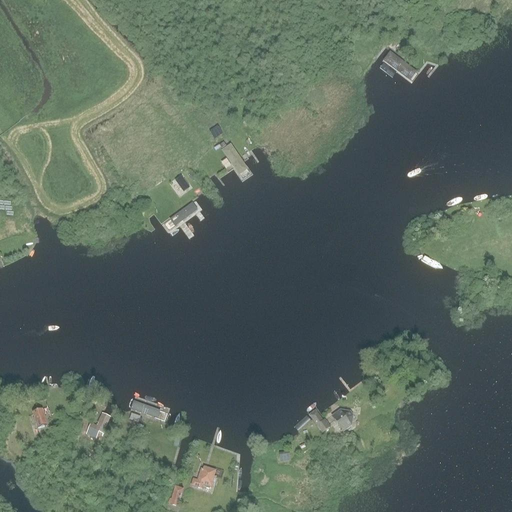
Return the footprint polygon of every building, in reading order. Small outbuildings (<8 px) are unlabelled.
[(416,72),(389,52),(382,61),(409,82),(416,72)] [(210,132),(214,138),(222,133),(218,127),(210,132)] [(232,144),(222,151),(239,175),(249,169),(232,144)] [(175,182),(183,193),(189,189),(181,178),(175,182)] [(198,210),(193,203),(163,224),(169,232),(198,210)] [(169,409),(135,397),(129,412),(164,424),(169,409)] [(37,429),(46,426),(41,410),(32,413),(37,429)] [(340,411),(331,417),(342,433),(352,426),(353,416),(351,412),(340,411)] [(328,426),(325,425),(318,416),(316,412),(310,416),(313,420),(322,434),(330,428),(328,426)] [(96,436),(98,431),(102,433),(109,417),(102,413),(96,427),(90,424),(87,432),(96,436)] [(211,488),(214,478),(210,477),(211,473),(201,470),(198,483),(192,481),(191,487),(203,490),(204,486),(211,488)] [(179,508),(185,489),(176,487),(170,505),(179,508)]
